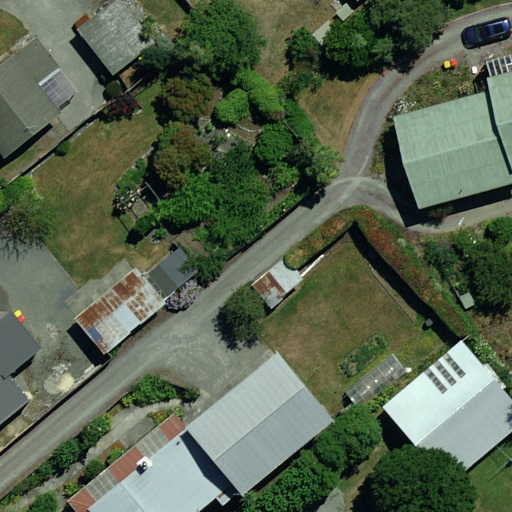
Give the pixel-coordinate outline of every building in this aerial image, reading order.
[(101,0),(57,37),(102,91),(147,55),(101,0)] [(31,40),(0,64),(0,168),(52,128),(29,98),(58,75),(31,40)] [(497,87),(409,112),(436,205),(511,182),(511,43),(487,51),(497,87)] [(172,231),(68,318),(101,358),(206,271),(172,231)] [(0,441),(69,384),(11,315),(0,324),(0,441)] [(265,344),(69,502),(76,511),(211,511),(326,419),(265,344)]
